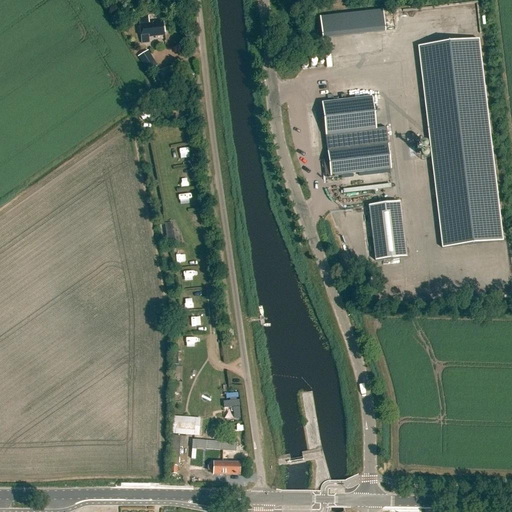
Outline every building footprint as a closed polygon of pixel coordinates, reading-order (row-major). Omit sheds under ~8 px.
[(383,11),(320,18),(322,39),(385,32),(383,11)] [(165,21),(151,22),(150,17),(140,18),(142,40),(144,39),(144,41),(147,41),(147,39),(166,37),(165,21)] [(478,40),(418,48),(442,249),(502,242),(478,40)] [(157,66),(148,51),(138,57),(147,73),(157,66)] [(174,82),(169,68),(157,72),(162,86),(174,82)] [(340,96),(341,102),(322,104),(326,136),(325,136),(327,153),(328,153),(329,160),(323,161),(325,179),(331,178),(331,177),(390,170),(387,146),(388,146),(386,129),(375,130),(372,99),(346,102),(345,95),(340,96)] [(181,157),(190,156),(190,147),(180,148),(181,157)] [(183,170),(184,187),(190,186),(190,180),(193,180),(192,170),(183,170)] [(399,203),(369,207),(375,262),(406,258),(399,203)] [(194,214),(196,222),(203,221),(201,212),(194,214)] [(170,245),(179,243),(174,223),(166,225),(170,245)] [(190,309),(202,308),(201,298),(189,299),(190,309)] [(171,437),(170,467),(177,468),(179,468),(180,438),(171,437)] [(237,444),(222,443),(221,451),(236,452),(237,444)] [(214,464),(214,475),(240,475),(240,464),(214,464)]
